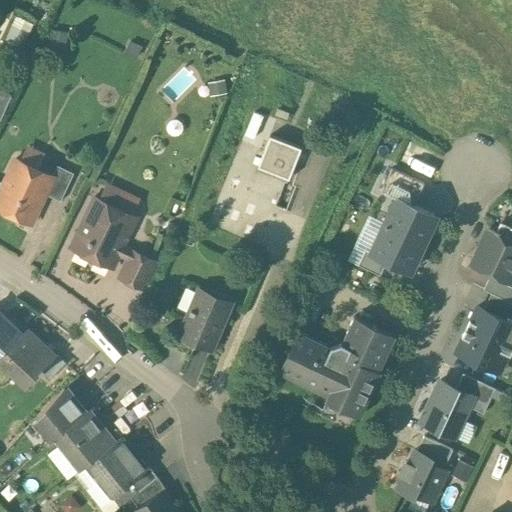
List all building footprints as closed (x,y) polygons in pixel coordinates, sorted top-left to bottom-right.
[(33,26),(16,18),(2,48),(20,56),(33,26)] [(12,95),(0,89),(0,116),(2,117),(12,95)] [(301,148),(270,135),(257,165),(289,178),(301,148)] [(53,176),(16,159),(0,191),(0,208),(32,223),(45,194),(54,176),(53,176)] [(74,173),(58,165),(53,176),(54,176),(45,194),(61,201),(74,173)] [(414,205),(424,183),(392,168),(381,190),(397,198),(397,197),(414,205)] [(414,205),(397,197),(397,198),(371,253),(387,260),(410,272),(419,253),(417,253),(426,234),(428,235),(432,226),(430,225),(435,214),(414,205)] [(136,217),(95,198),(71,247),(113,267),(136,217)] [(511,238),(490,228),(472,266),(490,275),(507,283),(509,279),(511,278),(511,238)] [(380,275),(387,260),(371,253),(366,250),(359,265),(380,275)] [(133,251),(120,278),(142,288),(155,261),(133,251)] [(349,262),(328,252),(318,273),(339,283),(349,262)] [(511,286),(507,284),(507,283),(490,275),(484,289),(511,302),(511,286)] [(231,303),(198,288),(178,335),(211,349),(231,303)] [(511,347),(511,320),(478,305),(458,351),(502,371),(511,347)] [(0,356),(22,333),(0,313),(0,356)] [(354,316),(342,343),(331,347),(297,331),(279,372),(328,395),(326,400),(360,416),(381,371),(378,370),(395,335),(354,316)] [(22,333),(0,356),(0,359),(28,386),(42,371),(55,357),(25,329),(22,333)] [(55,357),(42,371),(50,379),(66,363),(57,355),(55,357)] [(480,393),(439,373),(417,419),(458,439),(480,393)] [(122,416),(119,418),(127,429),(155,409),(137,386),(113,404),(122,416)] [(64,388),(37,418),(54,439),(57,436),(56,435),(84,413),(64,388)] [(113,443),(87,411),(84,413),(56,435),(57,436),(82,468),(89,463),(89,462),(113,443)] [(146,468),(121,437),(113,443),(89,462),(89,463),(82,468),(76,473),(102,506),(115,495),(131,482),(147,470),(146,468)] [(451,463),(411,445),(392,486),(431,505),(451,463)] [(147,470),(131,482),(139,492),(157,477),(149,466),(146,468),(147,470)] [(139,492),(131,498),(138,508),(163,491),(164,492),(166,490),(157,477),(139,492)] [(131,482),(115,495),(102,506),(106,511),(112,511),(131,498),(139,492),(131,482)] [(177,511),(164,492),(163,491),(138,508),(134,511),(133,511),(177,511)]
